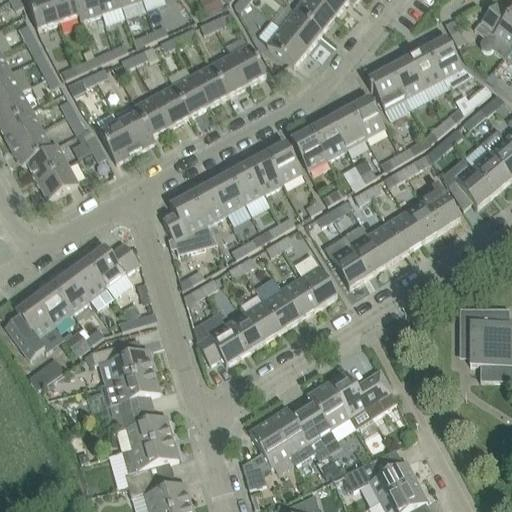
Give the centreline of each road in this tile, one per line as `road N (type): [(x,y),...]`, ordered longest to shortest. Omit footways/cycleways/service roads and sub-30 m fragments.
road 1 (tertiary): [(198,415),(511,223)]
road 2 (residential): [(138,199),(303,100),(394,0)]
road 3 (residential): [(198,415),(138,199)]
road 4 (residential): [(31,257),(138,199)]
